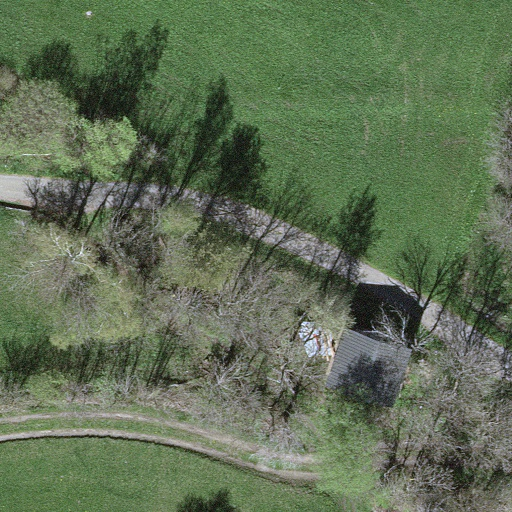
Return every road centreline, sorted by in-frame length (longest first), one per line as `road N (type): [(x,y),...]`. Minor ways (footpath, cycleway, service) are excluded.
road 1 (residential): [(511,364),(266,225),(176,201),(0,184)]
road 2 (track): [(511,468),(444,451),(264,462),(129,434),(0,444)]
